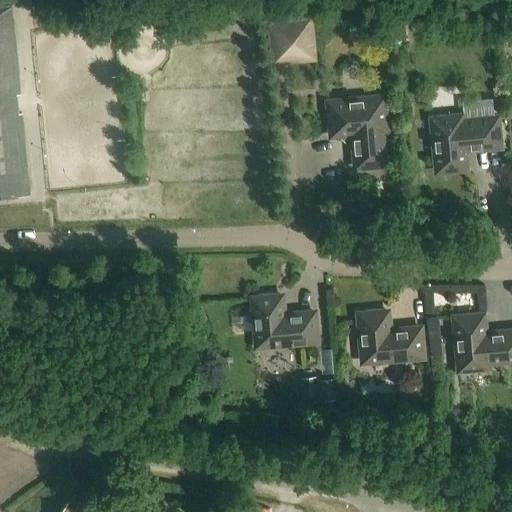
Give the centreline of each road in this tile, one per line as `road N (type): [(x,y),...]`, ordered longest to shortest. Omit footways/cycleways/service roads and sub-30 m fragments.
road 1 (residential): [(511,272),(337,268),(268,236),(0,243)]
road 2 (unclassified): [(385,504),(0,428)]
